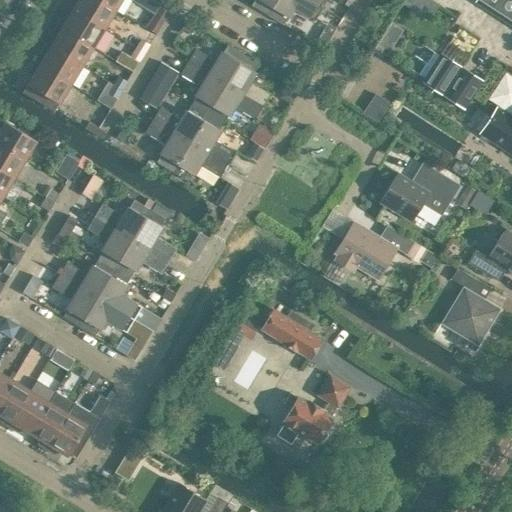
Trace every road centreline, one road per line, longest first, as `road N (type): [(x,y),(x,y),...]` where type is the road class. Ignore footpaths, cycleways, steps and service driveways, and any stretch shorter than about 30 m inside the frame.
road 1 (residential): [(135,383),(322,74)]
road 2 (residential): [(135,383),(5,303),(74,187)]
road 3 (residential): [(113,125),(188,0)]
road 4 (residential): [(322,74),(199,0)]
road 5 (residential): [(66,490),(135,383)]
